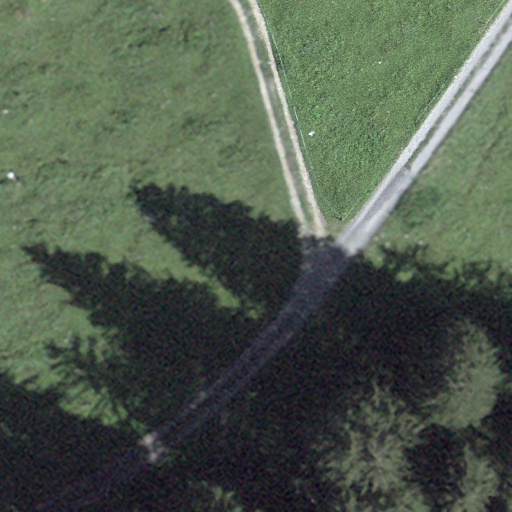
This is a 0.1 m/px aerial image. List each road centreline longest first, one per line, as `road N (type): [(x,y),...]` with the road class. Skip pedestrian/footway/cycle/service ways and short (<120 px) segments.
road 1 (track): [(511,23),(322,275),(207,401),(49,511)]
road 2 (track): [(249,0),(322,275)]
